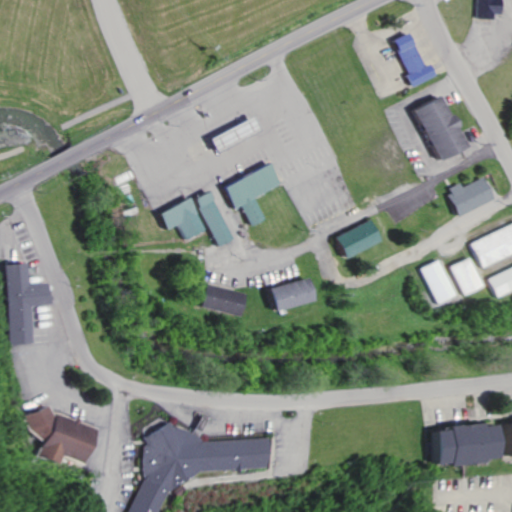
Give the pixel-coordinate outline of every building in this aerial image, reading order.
[(495,18),(495,0),(470,0),(470,17),(495,18)] [(388,37),(410,80),(430,70),(425,60),(420,62),(403,29),(388,37)] [(402,109),(429,159),(457,144),(430,94),(402,109)] [(202,138),(208,152),(255,128),(248,115),(202,138)] [(216,185),(228,206),(234,203),(246,224),(258,217),(245,192),(271,178),(261,160),(216,185)] [(448,215),(484,198),(473,177),(453,186),(452,184),(437,191),(448,215)] [(188,195),(215,244),(228,237),(201,188),(188,195)] [(153,211),(163,228),(172,222),(180,237),(200,226),(182,195),(153,211)] [(333,256),(370,241),(362,219),(325,234),(333,256)] [(511,221),(464,240),(474,267),(511,252),(511,221)] [(443,266),(457,295),(478,285),(464,256),(443,266)] [(413,268),(431,303),(450,294),(432,258),(413,268)] [(0,265),(7,345),(27,343),(24,306),(42,304),(39,282),(21,284),(19,261),(0,262),(0,265)] [(511,263),(480,277),(488,296),(511,286),(511,263)] [(258,286),(263,309),(303,300),(297,277),(258,286)] [(189,305),(228,315),(234,293),(195,282),(189,305)] [(75,462),(86,425),(26,407),(19,432),(36,437),(31,457),(51,463),(53,456),(75,462)] [(495,421),(497,455),(511,454),(511,416),(508,416),(508,420),(495,421)] [(262,467),(261,437),(195,441),(192,436),(192,427),(184,431),(170,425),(163,426),(160,421),(134,435),(138,443),(136,446),(137,471),(139,474),(124,511),(157,511),(167,488),(200,470),(262,467)] [(486,460),(484,423),(469,424),(469,423),(421,426),(423,463),(443,462),(443,463),(486,460)]
